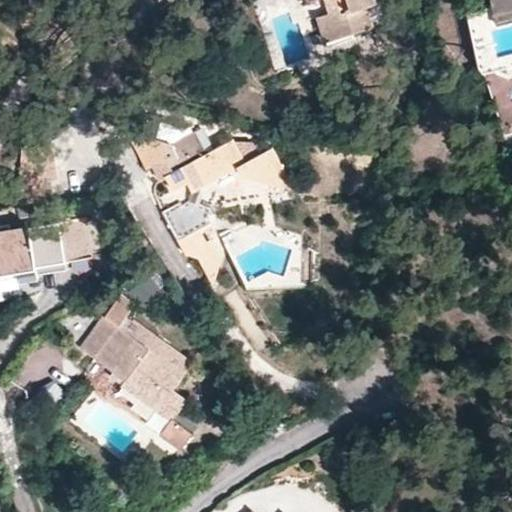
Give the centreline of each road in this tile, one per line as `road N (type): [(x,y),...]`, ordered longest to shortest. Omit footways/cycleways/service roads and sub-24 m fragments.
road 1 (residential): [(194,511),(265,455),(337,412),(373,375)]
road 2 (residential): [(134,0),(134,23),(99,71),(81,115),(123,188)]
